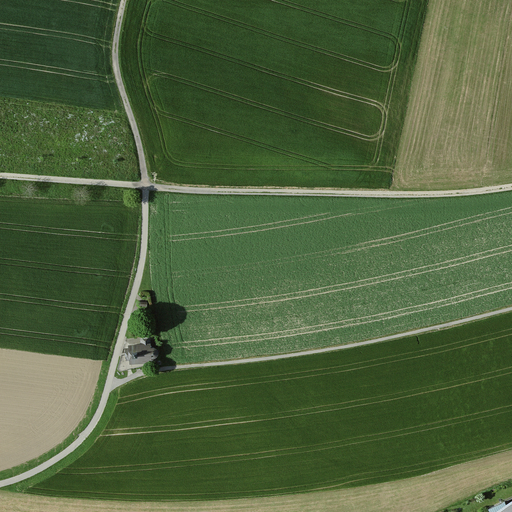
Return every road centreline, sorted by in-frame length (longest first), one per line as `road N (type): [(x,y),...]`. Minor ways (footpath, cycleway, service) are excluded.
road 1 (track): [(109,385),(145,371),(350,345),(511,307)]
road 2 (track): [(145,185),(402,197),(511,189)]
road 3 (residential): [(0,484),(54,462),(82,440),(97,413),(144,250),(145,185)]
road 4 (track): [(123,0),(114,50),(145,185)]
road 5 (track): [(145,185),(0,175)]
